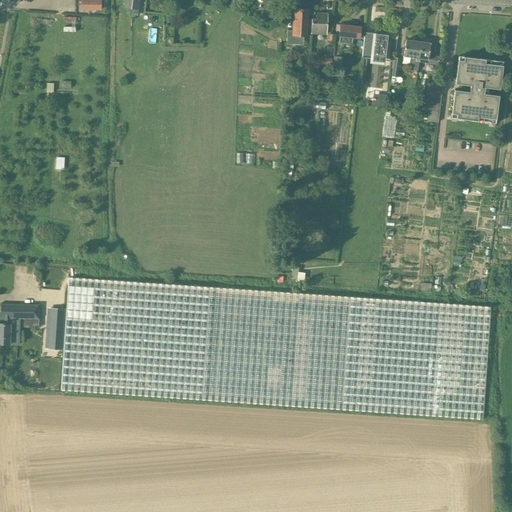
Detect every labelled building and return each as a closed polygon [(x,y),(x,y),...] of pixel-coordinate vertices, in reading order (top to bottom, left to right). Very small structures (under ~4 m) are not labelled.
[(101,8),(100,0),(82,0),(83,8),(101,8)] [(139,0),(125,0),(124,8),(138,9),(139,0)] [(268,12),(275,0),(263,0),(264,0),(260,7),(268,12)] [(307,33),(311,33),(312,19),(308,19),(309,9),(294,8),(293,32),(287,32),(287,45),(303,45),(303,36),(307,37),(307,33)] [(316,19),(312,19),(311,33),(327,34),(327,14),(316,13),(316,19)] [(359,38),(360,27),(336,24),(335,30),(339,30),(338,36),(339,36),(338,43),(351,44),(352,37),(359,38)] [(365,35),(362,58),(375,59),(376,55),(386,56),(389,35),(373,33),(373,36),(365,35)] [(419,61),(422,42),(423,42),(423,39),(420,39),(420,41),(406,39),(405,48),(402,48),(401,54),(404,55),(404,56),(419,58),(419,61)] [(422,42),(419,61),(438,64),(439,57),(429,55),(430,43),(430,40),(423,39),(423,42),(422,42)] [(454,91),(452,113),(457,114),(456,118),(490,122),(491,118),(496,119),(499,97),(484,95),(484,89),(500,91),(503,65),(498,64),(498,60),(464,56),(463,60),(458,60),(455,82),(454,84),(455,84),(455,83),(462,84),(461,90),(455,90),(455,89),(454,89),(454,91)] [(399,76),(402,59),(393,57),(390,75),(399,76)] [(331,66),(332,59),(319,58),(318,65),(331,66)] [(343,70),(340,69),(341,59),(333,58),(331,76),(342,77),(343,70)] [(432,85),(429,113),(428,121),(436,122),(438,122),(442,86),(432,85)] [(387,95),(374,93),(373,98),(364,97),(363,104),(385,107),(387,95)] [(56,168),(64,168),(64,156),(56,156),(56,168)] [(292,279),(304,279),(304,272),(299,272),(299,268),(293,267),(292,279)] [(69,277),(61,389),(483,419),(491,306),(69,277)] [(0,323),(0,343),(10,344),(19,344),(20,318),(25,318),(24,326),(39,326),(40,305),(1,304),(1,318),(4,318),(4,324),(0,323)] [(65,309),(50,308),(47,348),(62,349),(65,309)]
